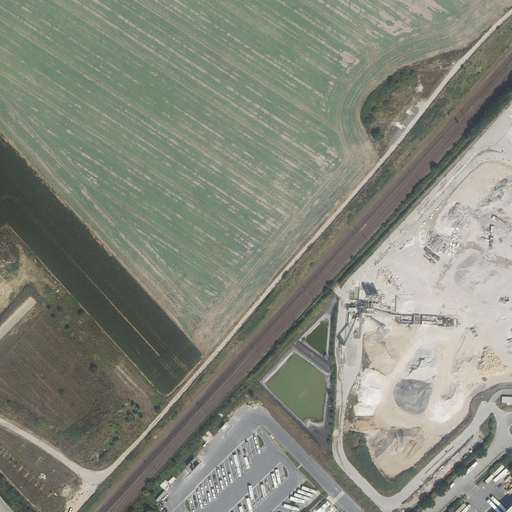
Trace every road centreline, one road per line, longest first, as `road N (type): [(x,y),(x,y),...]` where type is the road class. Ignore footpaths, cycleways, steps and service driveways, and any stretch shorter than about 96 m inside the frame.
road 1 (track): [(511,12),(112,468),(87,474),(0,419)]
road 2 (unknown): [(511,312),(456,332),(438,382),(410,399),(403,414),(420,434),(511,371)]
